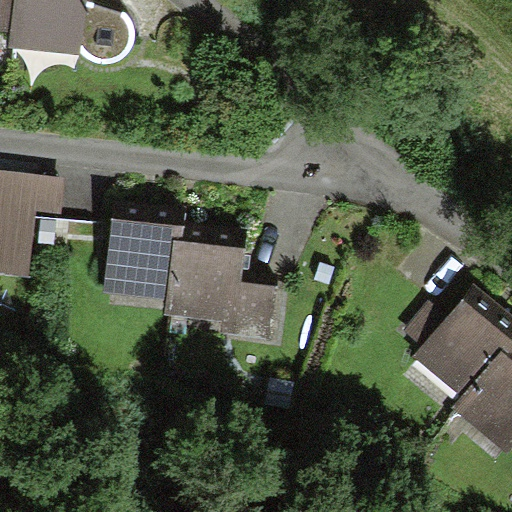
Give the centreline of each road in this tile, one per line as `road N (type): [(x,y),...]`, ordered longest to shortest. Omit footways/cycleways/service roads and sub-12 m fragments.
road 1 (residential): [(0,142),(288,170),(315,167),(354,139)]
road 2 (residential): [(193,0),(354,139)]
road 3 (residential): [(354,139),(511,269)]
